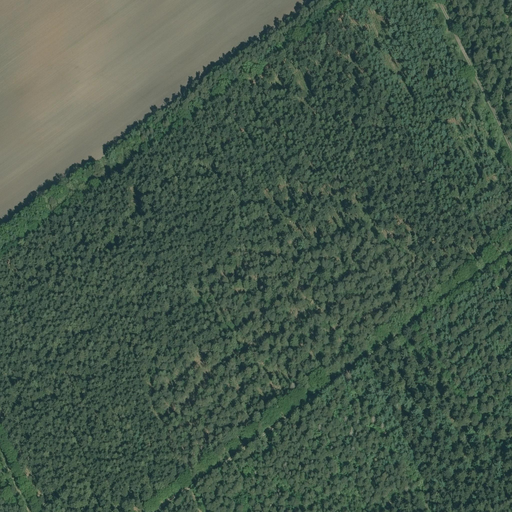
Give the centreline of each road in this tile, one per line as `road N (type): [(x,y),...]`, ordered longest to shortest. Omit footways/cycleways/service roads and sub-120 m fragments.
road 1 (track): [(146,511),(511,247)]
road 2 (track): [(438,0),(511,147)]
